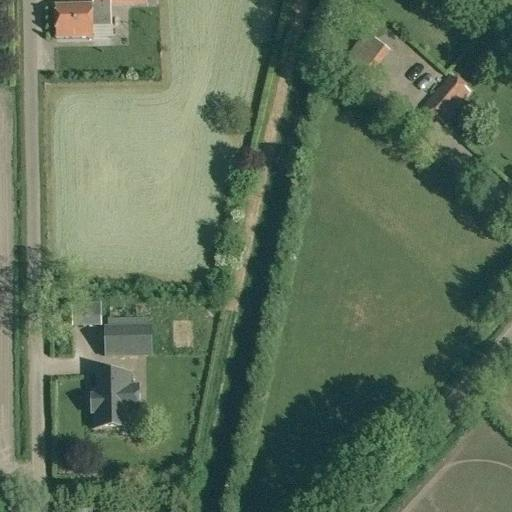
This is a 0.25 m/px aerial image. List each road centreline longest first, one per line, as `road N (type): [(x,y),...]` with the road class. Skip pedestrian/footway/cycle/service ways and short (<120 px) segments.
road 1 (unclassified): [(42,511),(29,0)]
road 2 (unclassified): [(363,511),(511,347)]
